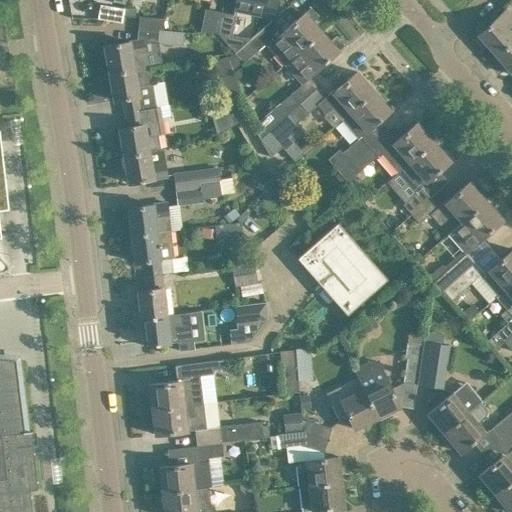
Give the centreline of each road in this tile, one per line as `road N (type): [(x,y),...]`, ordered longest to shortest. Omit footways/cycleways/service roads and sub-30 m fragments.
road 1 (residential): [(111,511),(83,279),(36,0)]
road 2 (residential): [(451,511),(404,466),(377,480),(384,511)]
